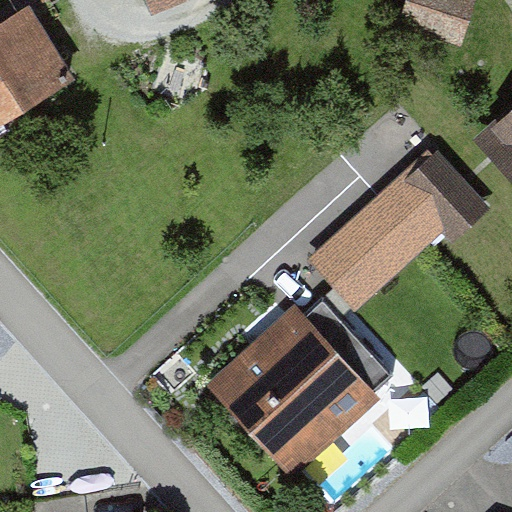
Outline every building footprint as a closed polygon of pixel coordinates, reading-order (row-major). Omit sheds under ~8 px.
[(140,0),(155,32),(224,0),(140,0)] [(478,4),(465,0),(409,0),(399,32),(462,53),(478,4)] [(31,21),(0,40),(0,145),(78,98),(31,21)] [(511,195),(511,132),(480,161),(511,195)] [(489,210),(435,152),(313,262),(358,308),(445,231),(456,242),(489,210)] [(296,321),(207,399),(284,487),(373,409),(296,321)]
